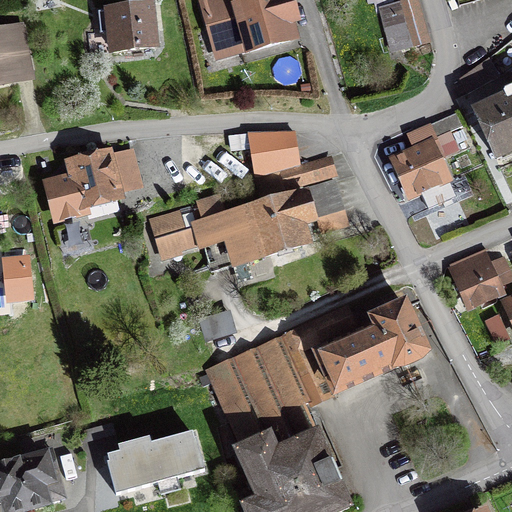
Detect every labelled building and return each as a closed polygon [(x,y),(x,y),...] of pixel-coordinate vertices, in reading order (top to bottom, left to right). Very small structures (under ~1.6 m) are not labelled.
[(214,48),(245,39),(248,52),(290,41),(286,25),(296,22),(290,0),(264,0),(205,15),(214,48)] [(413,0),(381,8),(392,52),(427,43),(415,0),(413,0)] [(98,13),(103,54),(154,48),(150,7),(98,13)] [(0,34),(0,81),(17,78),(7,33),(0,34)] [(460,79),(467,94),(498,77),(488,59),(460,79)] [(475,113),(496,160),(511,152),(511,89),(505,93),(504,95),(506,99),(475,113)] [(435,139),(436,139),(450,132),(462,127),(456,113),(429,126),(435,139)] [(459,151),(450,132),(436,139),(445,158),(459,151)] [(255,179),(299,166),(294,133),(248,134),(255,179)] [(393,161),(409,199),(421,193),(428,209),(456,197),(432,143),(393,161)] [(119,195),(108,156),(69,165),(72,178),(48,184),(58,221),(85,214),(83,204),(119,195)] [(332,175),(327,159),(280,173),(285,189),(332,175)] [(309,189),(318,218),(343,211),(334,181),(309,189)] [(237,265),(241,278),(251,275),(247,262),(306,245),(301,225),(314,222),(306,196),(225,218),(220,200),(151,220),(162,256),(203,244),(211,273),(237,265)] [(463,294),(469,309),(501,294),(498,286),(511,280),(502,259),(489,265),(483,251),(450,266),(458,283),(452,286),(456,296),(463,294)] [(287,358),(307,405),(309,404),(310,406),(426,354),(405,306),(372,320),(376,329),(331,349),(327,340),(287,358)] [(279,339),(287,358),(327,340),(355,327),(347,309),(279,339)] [(287,358),(279,339),(207,371),(212,383),(207,386),(209,399),(221,426),(218,428),(225,459),(237,453),(262,511),(340,511),(349,508),(304,406),(307,405),(287,358)] [(107,464),(116,496),(204,472),(196,440),(194,441),(192,434),(150,445),(149,440),(119,448),(120,454),(108,457),(110,464),(107,464)] [(0,469),(0,496),(3,496),(7,511),(18,511),(65,499),(52,451),(43,454),(44,457),(0,469)]
